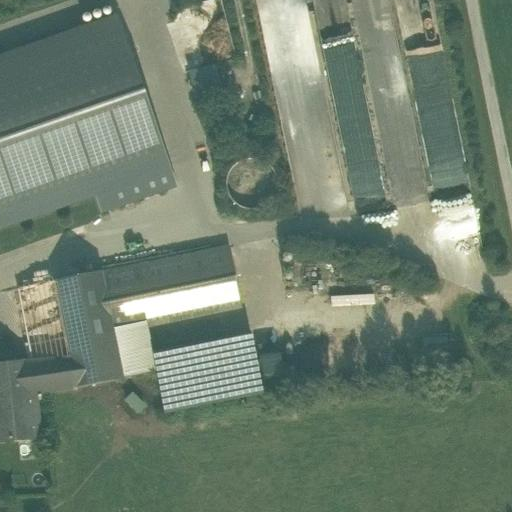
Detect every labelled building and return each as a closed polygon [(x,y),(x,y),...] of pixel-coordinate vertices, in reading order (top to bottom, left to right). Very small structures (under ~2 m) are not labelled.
[(308,15),(263,23),(275,89),(291,86),(288,66),(297,64),(291,33),(310,30),(308,15)] [(0,226),(94,194),(169,169),(117,20),(0,60),(0,226)] [(215,66),(188,73),(195,100),(222,93),(215,66)] [(242,121),(227,91),(217,96),(231,126),(242,121)] [(258,160),(245,159),(233,165),(225,177),(225,190),(231,202),(243,210),(256,210),(268,204),(276,192),(276,179),(270,167),(258,160)] [(169,169),(94,194),(101,214),(175,188),(169,169)] [(101,274),(114,335),(147,328),(241,309),(229,247),(160,261),(101,274)] [(121,251),(122,265),(143,262),(141,248),(121,251)] [(53,282),(53,283),(69,359),(75,389),(122,380),(114,335),(101,274),(101,273),(53,282)] [(17,290),(31,362),(69,359),(53,283),(17,290)] [(236,326),(233,311),(217,314),(220,329),(236,326)] [(152,353),(147,328),(114,335),(122,380),(155,372),(163,412),(262,392),(254,352),(250,333),(152,353)] [(75,389),(69,359),(31,362),(0,365),(0,408),(0,409),(36,408),(34,396),(75,389)] [(146,407),(132,393),(123,402),(138,416),(146,407)] [(0,443),(39,439),(36,408),(0,409),(0,408),(0,443)]
